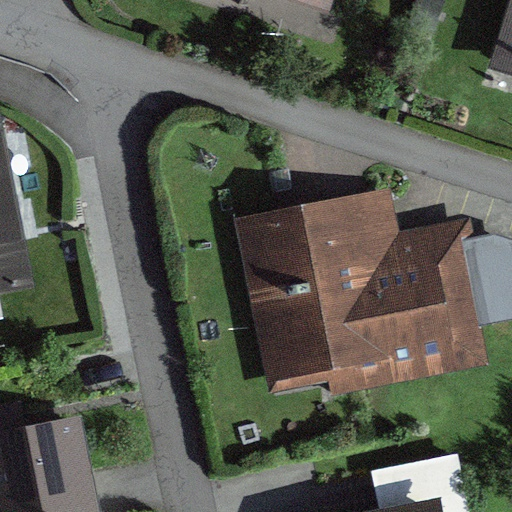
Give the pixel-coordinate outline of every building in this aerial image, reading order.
[(335,0),(282,0),(331,15),(335,0)] [(511,76),(511,0),(489,70),(511,76)] [(0,96),(0,294),(35,288),(0,96)] [(235,220),(270,394),(327,385),(332,396),(487,369),(480,326),(511,321),(511,240),(497,234),(476,238),(472,219),(402,234),(390,190),(235,220)] [(0,444),(0,511),(86,511),(71,431),(0,444)] [(469,511),(457,455),(372,473),(380,511),(376,511),(469,511)]
